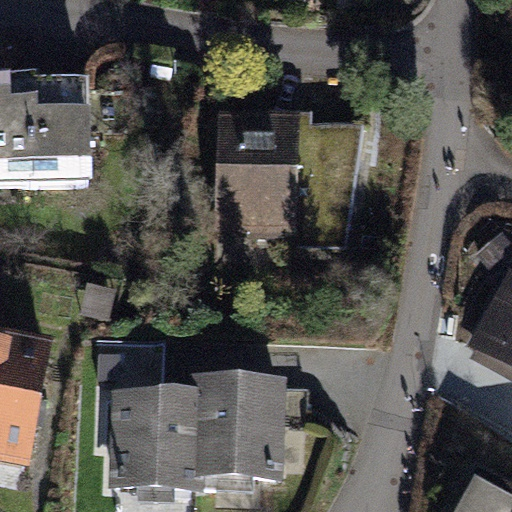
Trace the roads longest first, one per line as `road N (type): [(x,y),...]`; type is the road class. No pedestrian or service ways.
road 1 (residential): [(452,70),(10,0)]
road 2 (residential): [(368,511),(392,445),(445,155)]
